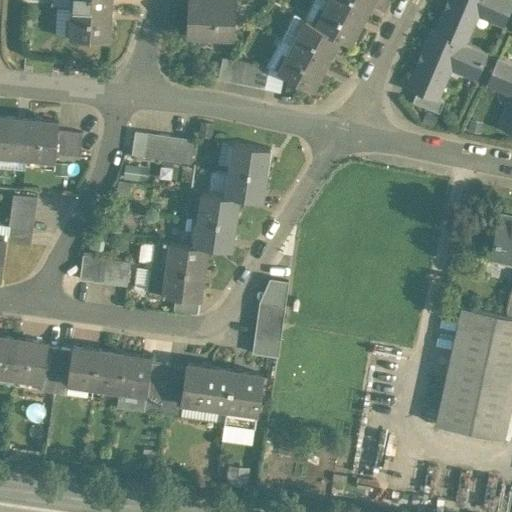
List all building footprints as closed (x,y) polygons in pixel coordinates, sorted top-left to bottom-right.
[(188,0),(187,33),(203,33),(203,34),(203,35),(235,37),(236,0),(188,0)] [(315,0),(307,18),(317,23),(329,0),(315,0)] [(364,15),(335,0),(329,0),(317,23),(317,24),(339,35),(339,36),(350,41),(364,15)] [(371,0),(335,0),(364,15),(371,0)] [(511,0),(448,0),(436,30),(465,42),(480,6),(506,17),(511,2),(511,0)] [(110,8),(73,6),(71,34),(71,36),(109,38),(109,36),(110,8)] [(296,12),(283,39),(293,44),(306,17),(296,12)] [(339,35),(317,24),(317,23),(307,18),(306,17),(293,44),(326,61),(339,36),(339,35)] [(436,30),(432,28),(408,85),(417,89),(437,97),(453,60),(479,71),(487,51),(465,42),(436,30)] [(279,70),(293,44),(283,39),(269,65),(271,66),(279,70)] [(326,61),(293,44),(279,70),(284,73),(312,87),(326,61)] [(222,56),(218,77),(230,80),(234,58),(222,56)] [(511,62),(498,57),(490,75),(511,84),(511,95),(500,124),(511,128),(511,62)] [(246,61),(234,58),(230,80),(242,82),(246,61)] [(258,63),(246,61),(242,82),(253,85),(258,63)] [(258,63),(253,85),(266,87),(271,66),(269,65),(258,63)] [(279,70),(271,66),(266,87),(280,90),(284,73),(279,70)] [(437,97),(417,89),(412,100),(439,111),(444,100),(437,97)] [(29,117),(2,114),(1,114),(0,122),(0,151),(25,154),(26,154),(30,116),(29,116),(29,117)] [(58,119),(30,117),(30,116),(26,154),(27,154),(54,156),(55,157),(56,157),(56,152),(59,128),(59,119),(58,119)] [(70,129),(59,128),(56,152),(68,153),(70,129)] [(82,130),(70,129),(68,153),(80,154),(82,130)] [(147,131),(135,129),(131,153),(143,154),(147,131)] [(159,132),(147,131),(143,154),(155,156),(159,132)] [(170,134),(159,132),(155,156),(167,158),(170,134)] [(182,136),(170,134),(167,158),(179,159),(182,136)] [(194,138),(182,136),(179,159),(191,161),(194,138)] [(270,146),(233,140),(233,142),(230,167),(266,172),(270,147),(270,146)] [(0,164),(25,166),(26,154),(25,154),(0,151),(0,164)] [(126,163),(124,176),(146,178),(147,165),(126,163)] [(266,172),(230,167),(229,172),(226,193),(239,195),(262,198),(263,197),(262,197),(266,172)] [(229,172),(217,171),(212,175),(210,191),(226,193),(229,172)] [(210,191),(202,190),(202,191),(199,216),(235,221),(239,195),(226,193),(210,191)] [(37,194),(13,192),(12,204),(35,207),(37,194)] [(35,207),(12,204),(10,216),(34,219),(35,207)] [(511,259),(511,217),(502,215),(502,213),(500,213),(490,255),(511,259)] [(199,216),(184,214),(180,240),(195,243),(195,242),(199,216)] [(34,219),(10,216),(9,220),(8,228),(32,231),(34,219)] [(235,221),(199,216),(195,242),(207,244),(231,248),(231,246),(235,221)] [(0,218),(0,236),(5,238),(6,237),(7,238),(8,228),(9,220),(0,218)] [(32,231),(8,228),(7,238),(7,240),(30,243),(32,231)] [(180,240),(157,237),(153,263),(203,270),(207,244),(195,242),(195,243),(180,240)] [(95,255),(83,253),(79,277),(91,279),(95,255)] [(107,257),(95,255),(91,279),(103,280),(107,257)] [(118,258),(107,257),(103,280),(115,282),(118,258)] [(130,260),(118,258),(115,282),(127,284),(130,260)] [(149,290),(153,263),(138,261),(134,288),(149,290)] [(203,270),(153,263),(149,290),(200,297),(200,296),(199,296),(203,270)] [(264,275),(261,300),(284,304),(288,279),(264,275)] [(261,300),(259,300),(252,351),(278,355),(285,304),(284,304),(261,300)] [(506,313),(461,303),(435,421),(504,436),(511,400),(511,314),(506,314),(506,313)] [(18,336),(0,333),(0,371),(13,373),(14,374),(19,336),(18,336)] [(47,340),(19,336),(14,374),(14,373),(42,377),(42,378),(43,378),(45,368),(48,344),(49,340),(47,340)] [(98,347),(73,344),(73,343),(72,343),(71,348),(68,372),(67,380),(68,380),(93,383),(93,384),(98,347)] [(60,346),(48,344),(45,368),(56,370),(60,346)] [(71,348),(60,346),(56,370),(68,372),(71,348)] [(124,351),(99,347),(98,347),(93,384),(94,384),(94,383),(118,387),(119,387),(124,351)] [(151,355),(125,351),(124,351),(119,387),(120,387),(146,391),(147,391),(147,389),(151,359),(152,355),(151,354),(151,355)] [(169,362),(151,359),(147,389),(165,391),(169,362)] [(169,362),(165,391),(162,411),(181,414),(183,398),(182,398),(187,364),(169,362)] [(233,368),(187,362),(187,364),(182,398),(183,398),(226,405),(227,405),(233,368)] [(263,372),(233,368),(227,405),(226,405),(224,421),(255,425),(263,372)] [(13,373),(0,371),(0,381),(12,383),(14,374),(13,373)] [(116,403),(145,407),(147,391),(146,391),(120,387),(119,387),(116,403)] [(145,409),(162,411),(165,391),(147,389),(147,391),(145,407),(145,409)]
